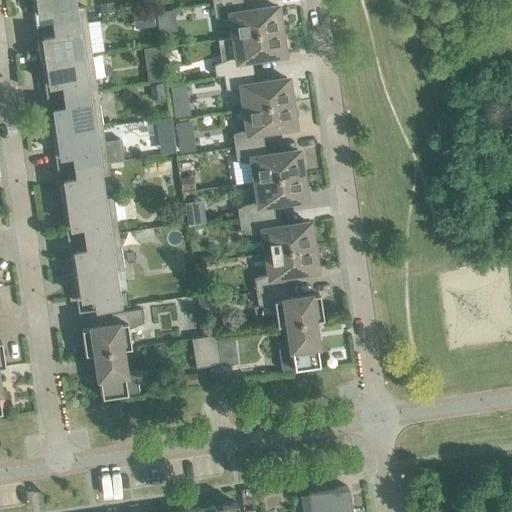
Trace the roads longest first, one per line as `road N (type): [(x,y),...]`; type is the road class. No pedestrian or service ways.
road 1 (residential): [(313,0),(375,422)]
road 2 (residential): [(60,469),(0,96)]
road 3 (tertiary): [(60,469),(375,422)]
road 4 (tertiary): [(375,422),(511,402)]
